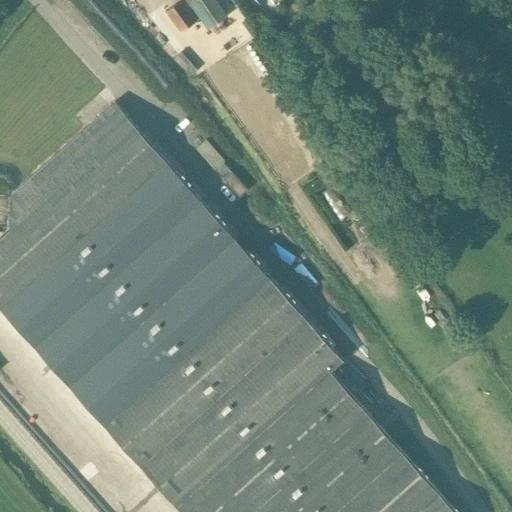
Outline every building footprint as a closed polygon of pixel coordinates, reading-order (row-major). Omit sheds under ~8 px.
[(182,0),(165,12),(180,33),(197,20),(182,0)] [(186,0),(190,5),(207,29),(227,15),(216,0),(186,0)] [(267,0),(273,9),(288,0),(267,0)] [(258,32),(249,19),(242,24),(252,37),(258,32)] [(191,76),(197,70),(181,52),(174,59),(191,76)] [(403,63),(387,75),(413,111),(429,100),(403,63)] [(178,507),(178,506),(183,511),(461,511),(332,370),(345,359),(166,159),(114,101),(11,193),(9,227),(0,235),(0,306),(16,325),(178,507)] [(248,189),(224,162),(216,170),(239,196),(248,189)]
